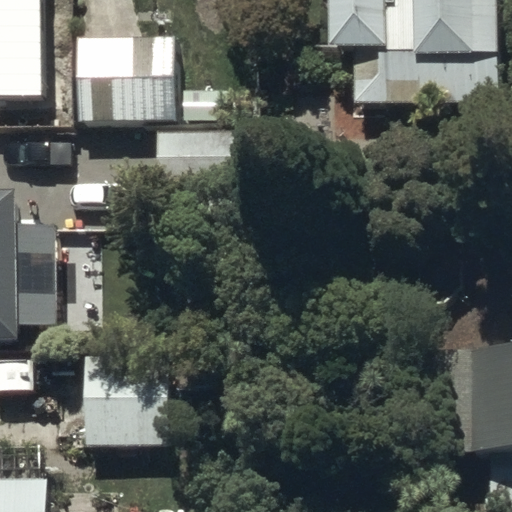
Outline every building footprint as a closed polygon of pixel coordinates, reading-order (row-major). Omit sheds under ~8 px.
[(355,132),(489,131),(488,0),(329,0),(330,81),(355,81),(355,132)] [(0,137),(63,138),(63,47),(0,47),(0,137)] [(81,67),(81,149),(186,149),(186,66),(81,67)] [(163,160),(163,207),(246,207),(246,160),(163,160)] [(0,365),(21,366),(21,351),(45,351),(45,255),(21,255),(21,217),(0,217),(0,365)] [(469,479),(511,478),(511,376),(468,377),(469,479)] [(88,380),(88,470),(176,470),(175,380),(88,380)]
